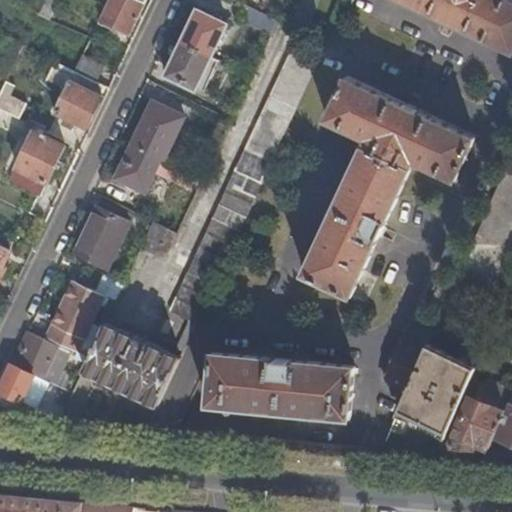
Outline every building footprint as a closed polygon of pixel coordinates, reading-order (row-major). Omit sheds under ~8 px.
[(111,0),(109,5),(102,19),(117,25),(123,28),(132,33),(147,0),(111,0)] [(220,0),(217,8),(226,12),(232,0),(220,0)] [(511,0),(408,0),(511,48),(511,0)] [(271,35),(278,21),(252,7),(245,21),(271,35)] [(184,41),(214,56),(229,23),(199,8),(184,41)] [(299,36),(183,289),(209,302),(326,49),(299,36)] [(199,89),(214,56),(184,41),(169,74),(199,89)] [(77,71),(100,82),(108,65),(85,54),(77,71)] [(370,138),(418,160),(459,179),(478,137),(349,78),(330,119),(370,138)] [(70,117),(76,120),(90,127),(105,96),(73,80),(57,111),(70,117)] [(0,96),(0,106),(21,118),(28,103),(3,91),(0,96)] [(156,101),(135,145),(166,160),(187,115),(156,101)] [(26,171),(20,184),(44,196),(68,146),(37,131),(24,157),(18,154),(13,164),(26,171)] [(355,295),(418,160),(370,138),(308,273),(355,295)] [(192,187),(198,174),(166,160),(135,145),(121,177),(148,190),(158,171),(192,187)] [(511,157),(474,243),(505,244),(511,226),(511,157)] [(130,221),(101,206),(93,225),(89,234),(80,253),(109,267),(130,221)] [(176,238),(179,232),(157,221),(144,247),(159,254),(167,234),(176,238)] [(88,223),(84,232),(89,234),(93,225),(88,223)] [(0,243),(0,288),(9,269),(4,266),(12,250),(0,243)] [(76,281),(49,336),(81,352),(107,296),(76,281)] [(173,311),(199,323),(209,302),(183,289),(173,311)] [(87,369),(162,405),(184,357),(109,322),(87,369)] [(410,388),(430,343),(434,333),(412,324),(387,378),(410,388)] [(16,358),(14,362),(33,371),(35,367),(48,373),(61,345),(33,331),(19,359),(16,358)] [(419,418),(449,433),(477,367),(430,343),(410,388),(401,409),(419,418)] [(357,365),(216,352),(211,404),(353,417),(357,365)] [(14,362),(0,391),(24,402),(38,374),(38,373),(33,371),(14,362)] [(38,374),(24,402),(36,407),(50,380),(38,374)] [(476,444),(490,449),(495,437),(506,410),(473,395),(452,442),(454,446),(475,448),(476,444)] [(506,410),(495,437),(511,444),(511,402),(510,402),(506,410)] [(84,501),(0,492),(0,511),(82,511),(84,502),(84,501)] [(84,502),(82,511),(131,511),(132,507),(84,502)]
